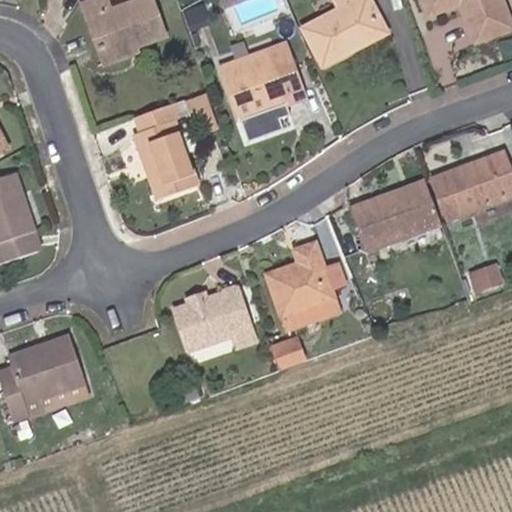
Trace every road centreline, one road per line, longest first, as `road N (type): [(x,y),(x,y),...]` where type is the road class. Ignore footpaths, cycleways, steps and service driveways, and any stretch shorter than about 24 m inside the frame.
road 1 (residential): [(109,273),(267,226),(415,121),(511,91)]
road 2 (residential): [(0,43),(21,42),(109,273)]
